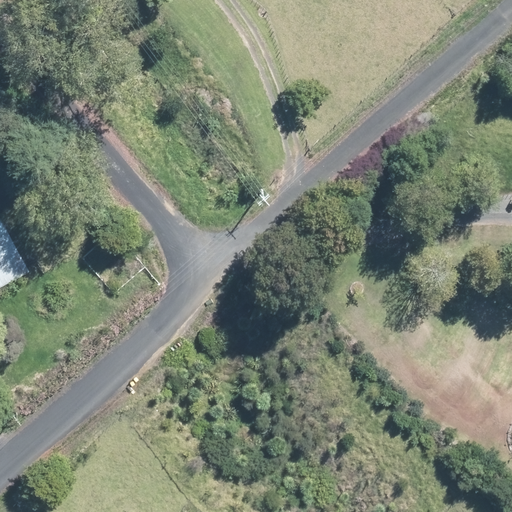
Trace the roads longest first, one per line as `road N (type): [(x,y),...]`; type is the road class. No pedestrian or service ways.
road 1 (unclassified): [(194,264),(492,0)]
road 2 (residential): [(194,264),(0,45)]
road 3 (unclassified): [(0,441),(194,264)]
